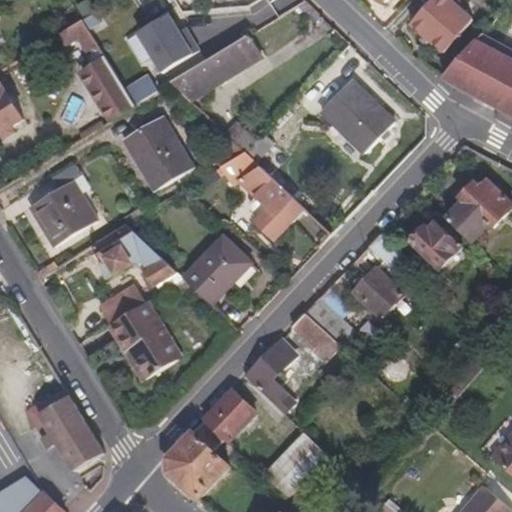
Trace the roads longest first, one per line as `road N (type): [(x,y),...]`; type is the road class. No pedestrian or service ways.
road 1 (residential): [(136,478),(461,121)]
road 2 (residential): [(0,253),(136,478)]
road 3 (residential): [(330,0),(461,121)]
